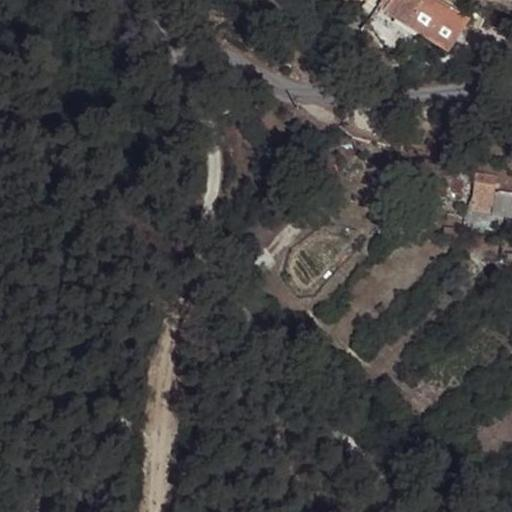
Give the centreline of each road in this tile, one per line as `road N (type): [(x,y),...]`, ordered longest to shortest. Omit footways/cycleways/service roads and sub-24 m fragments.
road 1 (unclassified): [(177,29),(170,51),(198,96),(215,166),(205,234),(235,337),(400,511)]
road 2 (unclassified): [(511,82),(299,96),(177,29)]
road 3 (track): [(155,511),(157,403),(167,352),(215,269)]
